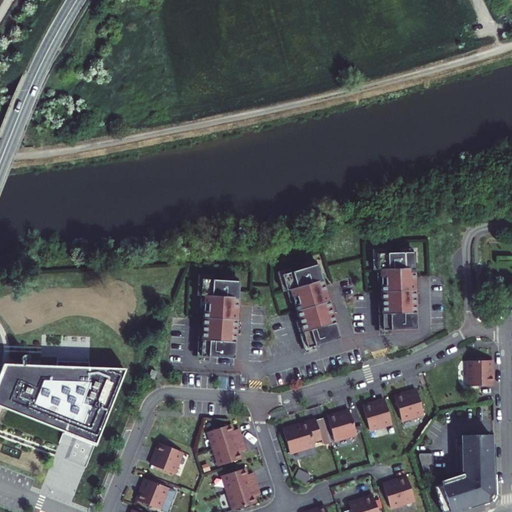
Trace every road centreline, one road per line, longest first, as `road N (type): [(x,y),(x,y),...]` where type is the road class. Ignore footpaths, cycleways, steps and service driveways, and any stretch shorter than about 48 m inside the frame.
road 1 (residential): [(470,329),(396,366),(287,398),(256,397)]
road 2 (residential): [(256,397),(166,392),(152,399),(106,511)]
road 3 (residential): [(505,312),(510,511)]
road 4 (primary): [(76,0),(0,160)]
